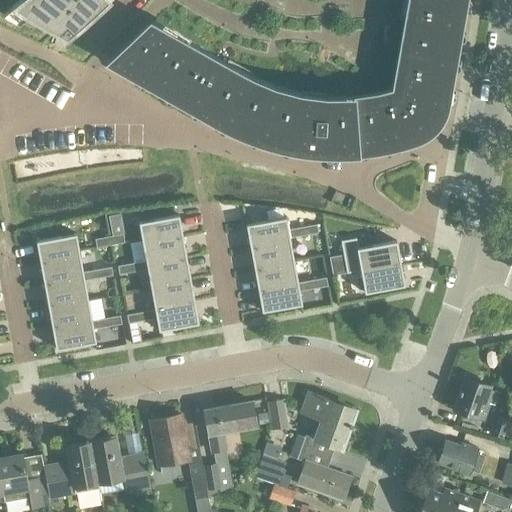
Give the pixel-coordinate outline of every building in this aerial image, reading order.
[(21,0),(12,8),(28,17),(67,39),(75,33),(84,25),(87,22),(96,14),(99,11),(108,3),(111,0),(110,0),(21,0)] [(449,89),(464,0),(414,0),(401,80),(449,89)] [(147,27),(109,62),(206,116),(213,119),(212,119),(221,124),(231,129),(240,133),(249,137),(259,141),(269,144),(279,146),(289,148),(290,149),(291,149),(300,101),(301,94),(293,92),(286,91),(281,89),(275,87),(269,85),(263,83),(257,80),(252,77),(227,64),(188,42),(174,34),(171,40),(150,28),(148,27),(147,27)] [(300,101),(291,149),(308,152),(326,153),(336,153),(345,153),(355,153),(365,152),(374,150),(384,149),(394,147),(403,144),(403,143),(410,141),(411,142),(418,139),(424,136),(429,133),(434,128),(438,123),(442,118),(444,111),(446,104),(449,89),(401,80),(399,93),(389,97),(378,100),(369,101),(359,102),(349,103),(339,104),(329,103),(320,103),(310,102),(300,101)] [(144,245),(184,238),(180,216),(139,223),(144,245)] [(251,248),(291,240),(291,239),(289,230),(287,218),(247,225),(251,248)] [(317,225),(303,228),(305,236),(319,234),(317,225)] [(305,236),(303,228),(289,230),(291,239),(305,236)] [(124,235),(110,237),(111,246),(125,243),(124,235)] [(76,236),(36,243),(40,266),(80,258),(80,257),(76,236)] [(97,248),(111,246),(110,237),(96,240),(97,248)] [(144,245),(147,261),(148,266),(187,259),(184,238),(144,245)] [(341,242),(344,255),(346,264),(347,274),(361,271),(401,264),(397,242),(359,249),(357,239),(341,242)] [(255,269),(295,261),(291,240),(251,248),(255,269)] [(344,255),(330,258),(332,267),(346,264),(344,255)] [(44,286),(84,279),(83,274),(80,258),(40,266),(44,286)] [(148,268),(148,266),(147,261),(133,264),(134,273),(148,270),(148,268)] [(148,270),(151,289),(191,282),(188,261),(148,268),(148,270)] [(258,292),(298,285),(294,264),(294,263),(254,271),(258,292)] [(120,275),(134,273),(133,264),(118,267),(120,275)] [(346,264),(332,267),(333,276),(347,274),(346,264)] [(405,288),(401,266),(361,273),(365,296),(405,288)] [(98,270),(100,279),(114,276),(112,268),(98,270)] [(86,281),(100,279),(98,270),(84,273),(85,278),(86,281)] [(88,301),(85,283),(84,279),(44,286),(48,308),(88,301)] [(329,289),(327,279),(313,282),(314,291),(329,289)] [(152,290),(155,310),(195,303),(191,282),(151,289),(152,290)] [(300,294),(314,291),(313,282),(298,285),(300,294)] [(262,314),(302,307),(300,294),(298,285),(258,292),(262,314)] [(52,329),(92,322),(88,301),(48,308),(52,329)] [(199,325),(195,303),(155,310),(155,311),(157,320),(159,333),(199,325)] [(141,313),(142,323),(157,320),(155,311),(141,313)] [(141,313),(126,316),(128,326),(142,323),(141,313)] [(108,329),(123,327),(121,317),(106,320),(108,329)] [(106,320),(92,322),(94,332),(108,329),(106,320)] [(96,344),(94,332),(92,322),(52,329),(56,352),(96,344)] [(465,379),(454,411),(483,421),(490,403),(498,406),(503,392),(478,383),(477,380),(471,378),(469,380),(465,379)] [(302,448),(331,459),(335,448),(343,451),(343,450),(342,450),(349,431),(352,433),(354,426),(351,425),(355,413),(356,414),(356,413),(328,403),(329,401),(309,393),(301,415),(302,415),(303,411),(322,418),(315,439),(306,436),(302,448)] [(234,406),(204,411),(209,435),(213,454),(214,453),(216,465),(220,489),(221,492),(233,486),(226,451),(223,432),(238,430),(259,426),(255,402),(234,406)] [(181,415),(151,421),(160,466),(190,461),(181,415)] [(498,418),(492,435),(503,439),(506,430),(509,422),(498,418)] [(116,438),(92,442),(99,483),(123,478),(126,494),(152,489),(145,453),(119,458),(116,438)] [(439,452),(437,459),(439,462),(438,464),(469,475),(470,471),(479,475),(485,457),(476,454),(478,450),(462,444),(462,447),(446,441),(442,451),(439,452)] [(69,463),(44,467),(50,499),(79,493),(81,504),(85,507),(99,505),(102,500),(100,489),(99,483),(92,442),(66,447),(69,463)] [(331,459),(302,448),(297,460),(306,463),(298,485),(342,501),(351,479),(335,473),(334,475),(326,473),(331,459)] [(0,459),(0,478),(3,494),(4,502),(30,497),(32,510),(51,506),(46,478),(40,479),(28,482),(23,455),(0,459)] [(261,458),(254,478),(277,486),(284,466),(261,458)] [(216,465),(205,467),(209,491),(220,489),(216,465)] [(203,471),(190,473),(195,501),(208,498),(203,471)] [(274,487),(269,499),(290,507),(295,494),(274,487)] [(423,507),(435,511),(475,511),(479,502),(445,490),(444,495),(429,490),(428,491),(424,490),(419,505),(423,506),(423,507)] [(511,501),(487,493),(483,504),(502,511),(510,509),(511,504),(511,501)]
